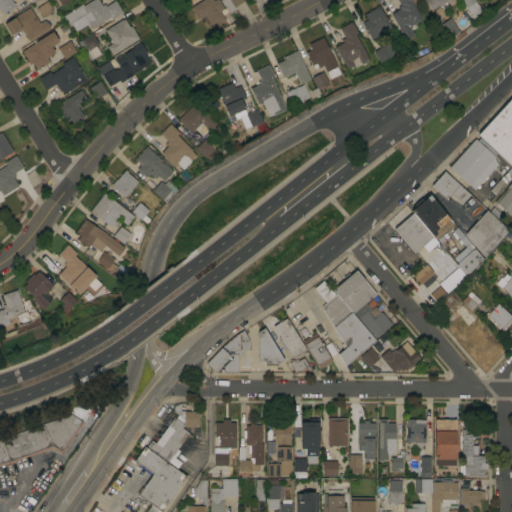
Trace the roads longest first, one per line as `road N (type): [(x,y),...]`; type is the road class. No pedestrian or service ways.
road 1 (secondary): [(69,511),(192,356),(393,195)]
road 2 (secondary): [(433,74),(293,132),(187,203),(150,267),(137,358)]
road 3 (residential): [(323,0),(161,88),(0,265)]
road 4 (residential): [(511,390),(163,387)]
road 5 (residential): [(348,234),(482,390)]
road 6 (secondary): [(171,309),(299,197)]
road 7 (secondary): [(395,125),(411,123),(511,46)]
road 8 (secondary): [(299,197),(182,276)]
road 9 (residential): [(0,70),(71,183)]
road 10 (residential): [(482,390),(503,406),(502,511)]
road 11 (secondary): [(420,168),(511,76)]
road 12 (secondary): [(137,358),(122,397),(75,464)]
road 13 (secondary): [(182,276),(82,344)]
road 14 (secondary): [(299,197),(395,125)]
